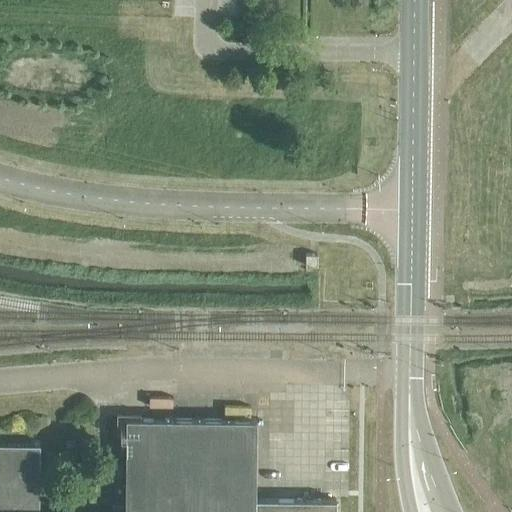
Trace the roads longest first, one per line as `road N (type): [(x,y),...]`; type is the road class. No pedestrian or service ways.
road 1 (unclassified): [(424,511),(409,448),(413,0)]
road 2 (unknown): [(0,391),(409,373)]
